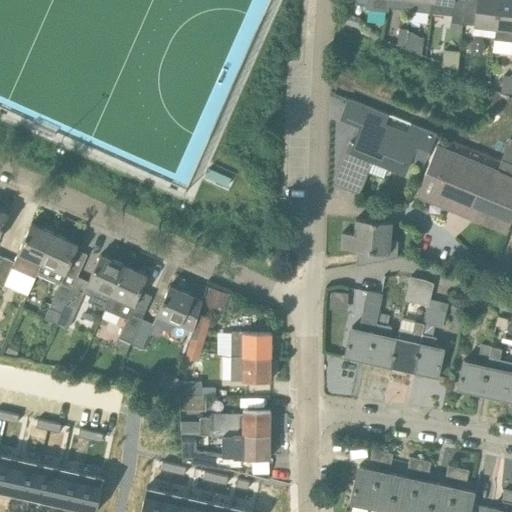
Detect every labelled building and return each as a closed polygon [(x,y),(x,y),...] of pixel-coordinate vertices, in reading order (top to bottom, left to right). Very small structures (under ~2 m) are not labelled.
[(355,0),(355,3),(366,4),(366,9),(388,11),(389,0),(355,0)] [(410,0),(410,10),(430,12),(432,1),(431,0),(410,0)] [(431,0),(432,1),(430,12),(452,15),(451,22),(462,24),(465,0),(431,0)] [(465,0),(462,24),(495,28),(498,0),(465,0)] [(511,0),(498,0),(495,28),(494,40),(511,41),(511,0)] [(406,46),(407,31),(407,29),(399,28),(398,45),(406,46)] [(407,31),(406,46),(406,48),(422,55),(423,37),(419,37),(412,32),(407,31)] [(502,92),(509,92),(511,76),(503,76),(502,92)] [(358,192),(358,191),(368,165),(366,164),(370,153),(390,161),(388,166),(404,173),(417,140),(429,145),(433,133),(410,124),(406,134),(388,127),(393,116),(369,107),(351,100),(344,119),(362,126),(354,145),(350,143),(334,182),(358,192)] [(56,132),(34,122),(32,128),(54,138),(56,132)] [(511,138),(506,148),(502,161),(511,164),(511,172),(510,177),(511,177),(511,138)] [(462,213),(481,165),(436,147),(416,194),(462,213)] [(507,231),(511,218),(511,177),(510,177),(511,172),(511,164),(502,161),(501,160),(497,171),(481,165),(462,213),(507,231)] [(234,174),(211,164),(207,172),(204,181),(227,191),(234,174)] [(0,233),(9,214),(0,209),(0,233)] [(398,241),(390,240),(392,222),(356,219),(355,234),(342,233),(341,248),(364,250),(364,252),(366,262),(363,262),(363,263),(397,257),(398,241)] [(35,278),(54,234),(31,223),(14,262),(3,257),(0,263),(0,285),(4,287),(12,268),(35,278)] [(37,274),(60,285),(61,283),(78,244),(54,234),(35,278),(37,274)] [(105,309),(124,265),(100,254),(87,283),(84,292),(90,295),(88,301),(105,309)] [(148,275),(124,265),(105,309),(127,319),(119,339),(130,344),(141,318),(130,314),(148,275)] [(428,306),(430,298),(434,283),(424,279),(410,276),(405,300),(428,306)] [(73,288),(61,283),(60,285),(44,318),(56,324),(73,288)] [(164,329),(168,319),(193,331),(198,315),(198,313),(197,313),(203,300),(194,296),(170,285),(152,323),(141,318),(130,344),(142,349),(149,333),(158,337),(162,329),(164,329)] [(211,285),(206,300),(224,307),(230,292),(211,285)] [(68,329),(84,293),(73,288),(56,324),(68,329)] [(379,313),(381,303),(380,303),(382,294),(381,294),(369,292),(365,310),(368,311),(366,322),(362,321),(360,331),(352,329),(353,327),(351,327),(345,355),(346,356),(347,354),(369,359),(368,360),(369,361),(379,313)] [(436,375),(437,376),(443,347),(442,347),(442,349),(434,347),(436,337),(432,337),(435,326),(443,328),(448,303),(430,298),(428,306),(424,324),(414,371),(415,369),(437,374),(436,375)] [(387,326),(389,316),(379,313),(369,361),(369,359),(391,364),(391,365),(391,366),(397,339),(396,339),(388,337),(390,327),(387,326)] [(210,319),(198,315),(193,331),(188,348),(201,352),(204,338),(210,319)] [(504,328),(507,319),(497,317),(495,326),(504,328)] [(414,370),(414,371),(424,324),(414,322),(412,332),(398,329),(398,330),(396,339),(397,339),(391,366),(392,366),(392,364),(414,369),(414,370)] [(231,355),(270,356),(271,332),(231,332),(231,355)] [(488,358),(490,346),(481,344),(478,356),(488,358)] [(503,398),(504,398),(509,371),(510,371),(511,364),(511,361),(500,359),(502,349),(491,347),(487,366),(486,365),(481,393),(481,394),(482,392),(504,396),(503,398)] [(198,361),(201,352),(188,348),(186,358),(198,361)] [(231,380),(270,380),(270,356),(231,355),(231,380)] [(480,393),(481,393),(486,365),(464,360),(458,388),(459,388),(459,387),(481,391),(480,393)] [(179,395),(179,396),(202,396),(202,395),(202,382),(181,382),(179,395)] [(205,395),(202,395),(202,396),(179,396),(180,410),(205,411),(205,395)] [(234,435),(270,436),(270,410),(243,410),(242,415),(210,414),(210,418),(200,419),(200,435),(218,435),(222,435),(234,435)] [(0,411),(0,419),(17,423),(18,416),(0,411)] [(37,420),(36,427),(60,433),(61,426),(48,423),(47,423),(37,420)] [(79,430),(78,437),(101,442),(103,435),(79,430)] [(270,436),(234,435),(222,435),(218,435),(218,454),(221,454),(231,456),(234,456),(234,458),(242,458),(270,458),(270,436)] [(182,461),(192,463),(194,455),(195,450),(196,450),(196,441),(181,442),(181,452),(182,461)] [(369,460),(380,462),(382,451),(372,449),(369,460)] [(194,455),(192,463),(229,470),(231,457),(231,456),(221,454),(218,454),(196,450),(195,450),(194,455)] [(382,451),(380,462),(391,465),(393,453),(382,451)] [(0,453),(0,491),(11,494),(19,458),(0,453)] [(418,471),(420,459),(410,457),(407,468),(418,471)] [(19,458),(11,494),(32,499),(32,498),(40,463),(19,458)] [(420,459),(418,471),(428,473),(431,462),(420,459)] [(163,462),(161,470),(185,476),(186,468),(163,462)] [(32,498),(32,499),(53,504),(61,468),(40,463),(32,498)] [(456,479),(458,467),(448,465),(445,476),(456,479)] [(370,506),(378,470),(377,472),(359,468),(360,466),(359,466),(351,502),(370,506)] [(458,467),(456,479),(467,481),(469,470),(458,467)] [(61,468),(53,504),(75,508),(83,473),(61,468)] [(370,506),(389,511),(397,474),(397,476),(378,472),(379,470),(378,470),(370,506)] [(205,472),(203,480),(227,485),(228,477),(205,472)] [(83,473),(75,508),(90,511),(96,511),(103,477),(83,473)] [(397,474),(389,511),(395,511),(408,511),(416,478),(416,480),(398,476),(398,474),(397,474)] [(429,511),(436,482),(435,482),(435,484),(417,480),(417,478),(416,478),(408,511),(429,511)] [(238,479),(236,487),(248,490),(250,482),(238,479)] [(429,511),(449,511),(454,486),(454,488),(436,484),(436,482),(429,511)] [(454,486),(449,511),(469,511),(474,491),(473,490),(473,492),(455,488),(455,486),(454,486)] [(146,487),(140,511),(163,511),(168,492),(146,487)] [(498,511),(510,511),(511,510),(511,503),(511,491),(504,490),(501,501),(502,501),(500,511),(499,511),(498,511)] [(168,492),(163,511),(186,511),(190,497),(168,492)] [(190,497),(186,511),(208,511),(211,502),(190,497)] [(211,502),(208,511),(230,511),(231,506),(211,502)]
